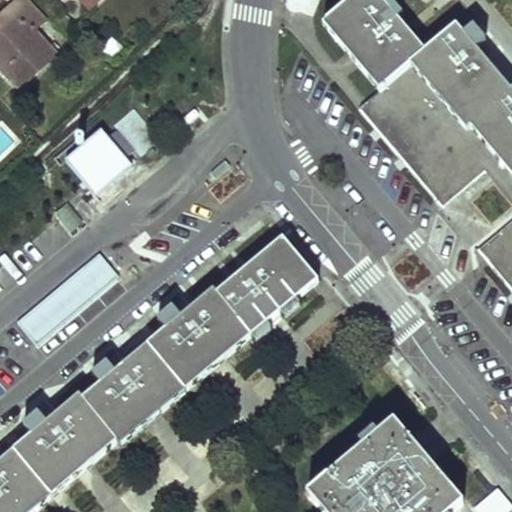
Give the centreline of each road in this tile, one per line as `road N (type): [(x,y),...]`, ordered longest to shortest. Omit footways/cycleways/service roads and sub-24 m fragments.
road 1 (residential): [(282,175),(0,409)]
road 2 (residential): [(282,175),(511,459)]
road 3 (residential): [(0,316),(252,108)]
